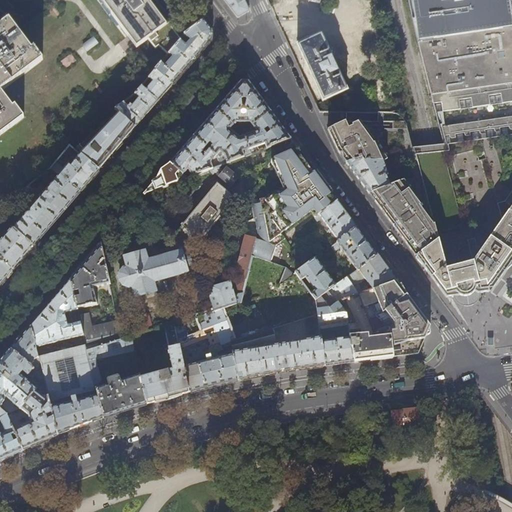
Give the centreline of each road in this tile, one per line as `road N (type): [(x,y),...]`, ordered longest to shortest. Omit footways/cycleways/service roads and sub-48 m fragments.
road 1 (residential): [(0,492),(73,460),(211,418),(483,372)]
road 2 (tertiary): [(248,44),(483,372)]
road 3 (residential): [(0,321),(248,44)]
